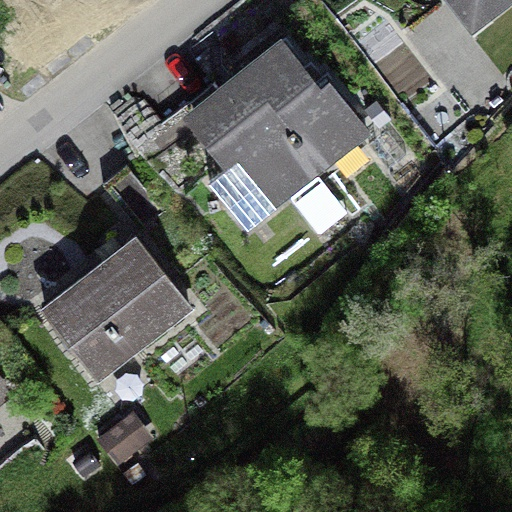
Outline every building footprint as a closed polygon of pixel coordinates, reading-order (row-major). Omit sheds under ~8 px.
[(501,0),(469,0),(482,15),(501,0)] [(271,210),(268,206),(362,133),(324,85),(315,92),(278,44),(217,92),(225,103),(193,128),(224,168),(205,183),(243,232),(271,210)] [(374,132),(388,121),(373,102),(359,112),(374,132)] [(127,354),(185,308),(131,238),(40,309),(80,360),(113,335),(127,354)] [(0,444),(9,457),(25,445),(5,420),(0,424),(0,444)] [(113,464),(137,446),(119,422),(95,440),(113,464)]
